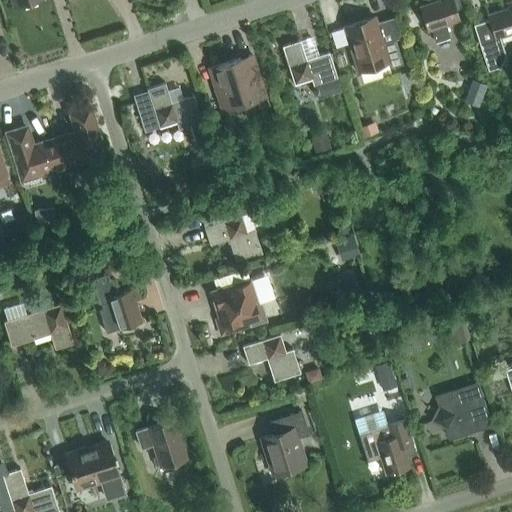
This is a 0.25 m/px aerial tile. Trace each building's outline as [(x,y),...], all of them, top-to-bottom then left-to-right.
[(427,31),(430,29),(434,42),(450,37),(446,25),(459,20),(456,9),(463,6),(460,0),(439,0),(419,7),(427,31)] [(487,15),(487,17),(472,22),(486,67),(498,63),(503,54),(498,38),(511,33),(511,2),(506,4),(507,8),(487,15)] [(390,68),(402,64),(395,40),(383,44),(374,17),(343,27),(357,72),(388,62),(390,68)] [(341,90),(337,79),(329,52),(306,59),(300,40),(280,47),(292,85),(311,79),(317,98),(341,90)] [(222,109),(264,96),(251,56),(209,69),(222,109)] [(165,83),(146,89),(158,127),(175,122),(178,129),(190,125),(196,144),(208,141),(194,95),(171,102),(165,83)] [(73,130),(53,136),(63,165),(107,151),(91,103),(67,111),(73,130)] [(39,173),(63,165),(53,136),(34,142),(28,123),(4,131),(19,179),(22,178),(23,181),(40,176),(39,173)] [(324,132),(309,137),(314,153),(329,149),(324,132)] [(245,201),(221,208),(225,221),(204,227),(210,245),(228,239),(236,262),(262,253),(245,201)] [(99,310),(106,333),(141,321),(135,301),(139,300),(135,287),(115,294),(110,280),(94,285),(102,309),(99,310)] [(215,319),(220,335),(266,321),(261,304),(257,305),(249,280),(211,292),(219,318),(215,319)] [(54,349),(73,343),(60,303),(3,321),(10,346),(50,334),(54,349)] [(273,381),(300,373),(292,349),(285,351),(280,334),(242,346),(248,364),(266,359),(273,381)] [(437,396),(440,407),(434,419),(447,427),(450,438),(481,428),(481,430),(493,426),(484,400),(483,401),(478,383),(437,396)] [(368,401),(342,409),(346,423),(372,414),(368,401)] [(297,437),(308,434),(301,412),(290,415),(294,429),(262,439),(272,471),(304,461),(297,437)] [(387,424),(358,433),(367,462),(380,458),(385,474),(409,467),(402,444),(411,441),(403,416),(386,422),(387,424)] [(159,467),(187,458),(174,419),(136,431),(141,446),(152,443),(159,467)] [(106,498),(124,493),(109,443),(93,448),(83,448),(65,454),(76,489),(101,481),(106,498)] [(0,504),(10,501),(13,511),(58,511),(51,486),(28,493),(20,469),(2,475),(2,476),(0,476),(0,504)]
